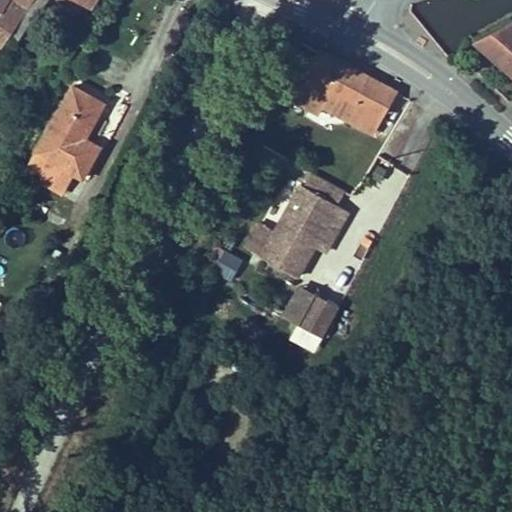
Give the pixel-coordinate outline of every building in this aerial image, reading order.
[(0,0),(0,12),(2,13),(10,0),(0,0)] [(25,9),(30,0),(10,0),(2,13),(0,16),(0,41),(3,43),(25,9)] [(89,0),(93,2),(94,0),(30,0),(25,9),(34,14),(38,7),(42,9),(48,0),(89,0)] [(11,48),(34,14),(25,9),(3,43),(11,48)] [(511,72),(511,17),(510,15),(474,37),(511,72)] [(374,130),(394,91),(299,42),(287,68),(295,71),(283,97),(318,113),(321,106),(371,131),(374,130)] [(59,66),(65,69),(69,62),(63,59),(59,66)] [(77,172),(85,177),(102,145),(88,137),(108,101),(77,85),(28,170),(66,192),(77,172)] [(310,245),(334,205),(298,183),(255,256),(291,277),(310,245)] [(344,211),(334,205),(310,245),(320,251),(344,211)] [(233,278),(243,259),(227,251),(217,270),(233,278)] [(279,311),(294,321),(310,291),(295,282),(279,311)] [(294,321),(318,335),(335,304),(310,291),(294,321)] [(318,335),(294,321),(286,334),(310,349),(318,335)] [(0,362),(9,367),(15,354),(14,353),(0,345),(0,362)]
